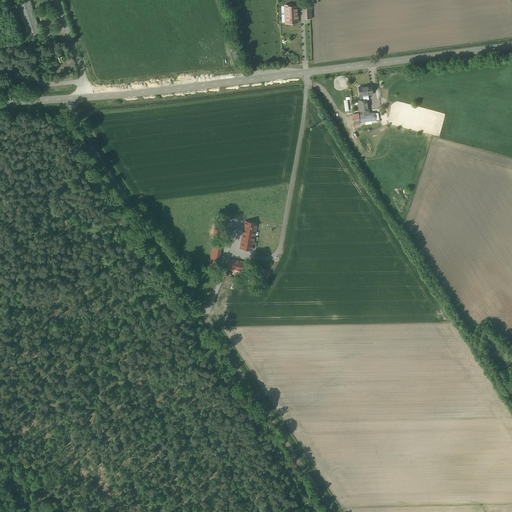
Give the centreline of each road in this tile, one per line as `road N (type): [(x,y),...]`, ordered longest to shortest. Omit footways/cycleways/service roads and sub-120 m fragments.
road 1 (unclassified): [(331,511),(68,98)]
road 2 (tertiary): [(511,46),(88,96)]
